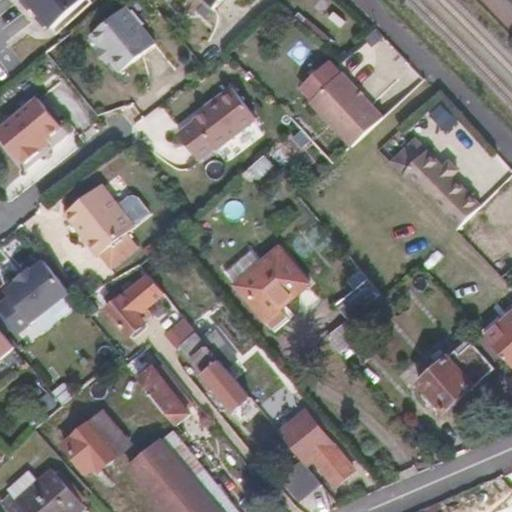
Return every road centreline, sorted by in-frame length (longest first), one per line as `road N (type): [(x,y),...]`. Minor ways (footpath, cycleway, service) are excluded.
road 1 (residential): [(511,449),(369,511)]
road 2 (residential): [(106,136),(0,224)]
